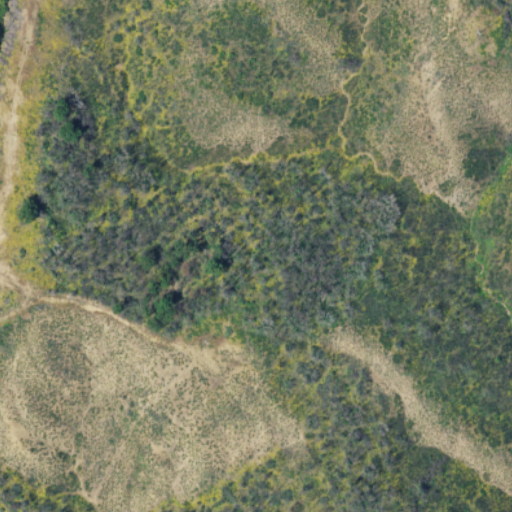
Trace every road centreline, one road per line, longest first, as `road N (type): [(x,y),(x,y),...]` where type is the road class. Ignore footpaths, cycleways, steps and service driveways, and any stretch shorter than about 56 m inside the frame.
road 1 (track): [(0,312),(17,305),(31,279),(0,259),(4,189),(41,0)]
road 2 (track): [(29,292),(133,323),(205,359)]
